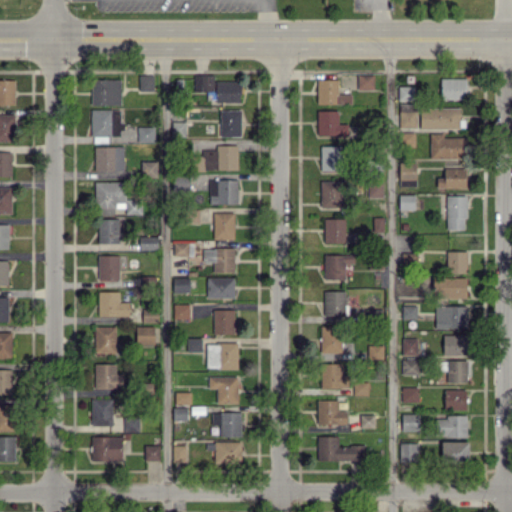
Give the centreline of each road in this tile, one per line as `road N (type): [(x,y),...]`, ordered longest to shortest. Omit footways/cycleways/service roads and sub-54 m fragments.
road 1 (residential): [(51,0),(51,511)]
road 2 (residential): [(511,491),(0,491)]
road 3 (residential): [(278,41),(281,511)]
road 4 (residential): [(503,42),(504,511)]
road 5 (tertiary): [(0,40),(376,41)]
road 6 (tertiary): [(392,41),(511,42)]
